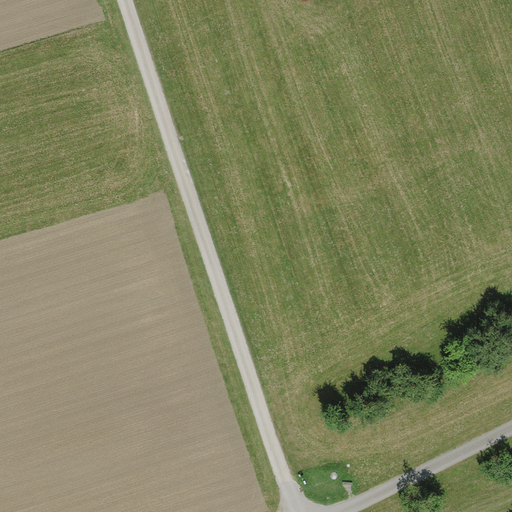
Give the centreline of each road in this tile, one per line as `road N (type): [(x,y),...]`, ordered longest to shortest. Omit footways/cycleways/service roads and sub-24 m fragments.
road 1 (track): [(125,0),(300,511)]
road 2 (track): [(339,511),(511,429)]
